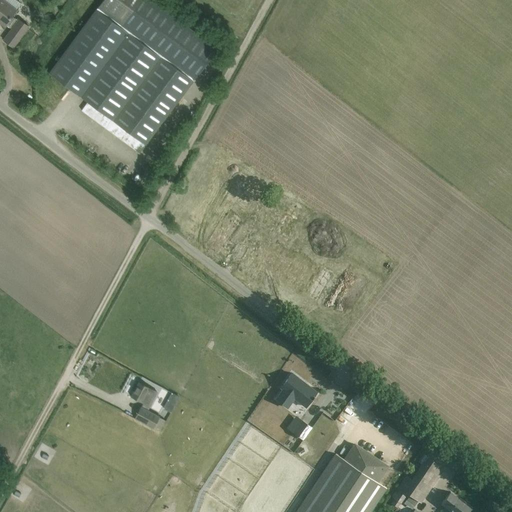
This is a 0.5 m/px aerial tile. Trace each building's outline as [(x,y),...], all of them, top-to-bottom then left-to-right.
[(16,10),(1,0),(0,0),(0,23),(3,26),(4,24),(11,29),(2,40),(12,47),(28,26),(18,19),(17,21),(10,16),(16,10)] [(217,48),(151,0),(101,0),(48,73),(87,102),(81,110),(132,148),(137,140),(145,146),(172,109),(178,113),(188,101),(181,96),(217,48)] [(145,146),(137,140),(132,148),(139,153),(145,146)] [(270,210),(266,216),(277,224),(288,208),(281,203),(274,213),(270,210)] [(295,205),(284,235),(304,243),(313,221),(310,219),(313,211),(295,205)] [(222,218),(212,232),(225,242),(224,243),(233,250),(245,234),(231,223),(230,224),(222,218)] [(320,267),(257,233),(243,260),(305,294),(320,267)] [(259,274),(253,283),(267,292),(273,283),(259,274)] [(292,373),(286,381),(282,387),(285,389),(278,399),(289,407),(296,398),(307,406),(317,392),(292,373)] [(130,397),(143,404),(141,407),(140,407),(134,418),(151,428),(152,428),(157,417),(158,417),(146,410),(148,406),(155,392),(138,382),(130,397)] [(157,417),(152,428),(159,430),(164,421),(157,417)] [(302,420),(293,433),(303,440),(312,428),(302,420)] [(414,443),(407,449),(413,454),(419,448),(414,443)] [(370,511),(384,492),(386,488),(377,482),(383,474),(351,453),(345,461),(336,455),(297,511),(370,511)] [(428,457),(413,479),(408,475),(390,501),(400,507),(409,494),(411,495),(405,503),(414,509),(420,501),(422,502),(445,468),(428,457)] [(452,511),(470,511),(473,510),(452,493),(443,504),(452,511)]
